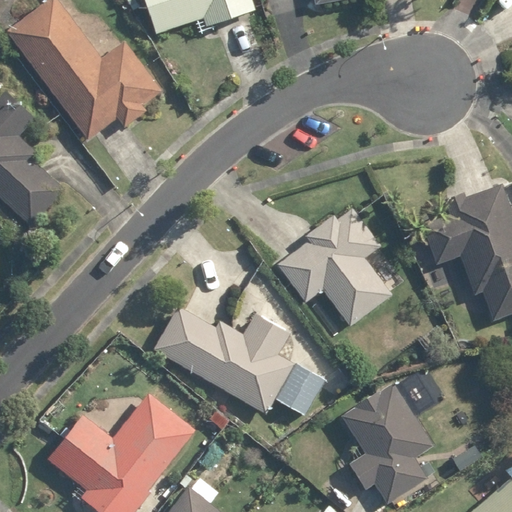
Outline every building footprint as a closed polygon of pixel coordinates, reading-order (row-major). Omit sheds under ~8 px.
[(88,142),(117,120),(123,129),(148,110),(144,105),(163,91),(125,39),(100,57),(59,0),(49,0),(7,31),(88,142)] [(255,12),(251,0),(141,0),(153,35),(203,18),(207,28),(255,12)] [(34,118),(6,92),(0,98),(0,198),(31,228),(67,191),(32,157),(36,153),(17,135),(34,118)] [(457,223),(433,232),(425,235),(437,266),(460,257),(475,295),(484,291),(495,320),(511,313),(511,210),(501,183),(450,204),(457,223)] [(336,218),(334,215),(282,254),(284,257),(275,264),(304,302),(322,288),(328,296),(351,328),(394,296),(365,257),(381,246),(352,207),(336,218)] [(268,414),(277,398),(306,415),(326,381),(297,364),(280,354),(292,333),(255,312),(243,333),(221,320),(216,328),(217,328),(217,329),(180,308),(156,350),(268,414)] [(434,447),(414,414),(434,402),(416,372),(396,383),(342,415),(365,455),(350,464),(365,489),(376,482),(388,502),(428,478),(416,458),(434,447)] [(81,415),(49,457),(82,482),(73,493),(98,511),(131,511),(194,430),(148,395),(114,440),(81,415)] [(339,471),(322,490),(346,511),(349,511),(365,494),(339,471)] [(511,511),(511,476),(469,511),(511,511)] [(220,511),(210,503),(218,492),(198,477),(190,488),(188,487),(168,511),(220,511)]
